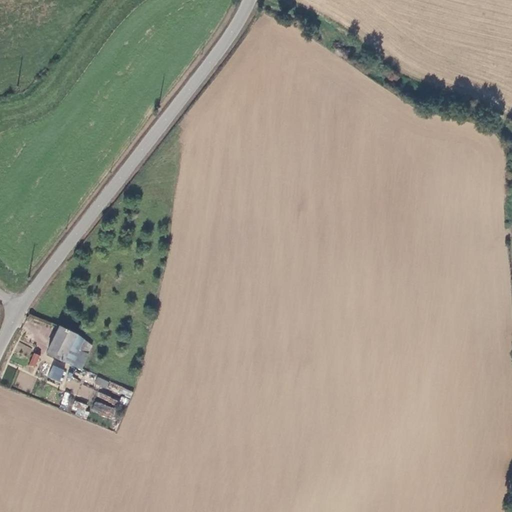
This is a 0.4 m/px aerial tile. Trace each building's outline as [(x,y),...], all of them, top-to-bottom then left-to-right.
[(61,329),(46,356),(83,372),(84,368),(89,345),(73,334),(61,329)] [(29,365),(37,367),(39,354),(32,353),(29,365)] [(47,377),(59,382),(65,370),(52,365),(47,377)] [(100,377),(97,384),(109,389),(112,382),(100,377)] [(70,406),(71,393),(63,393),(62,406),(70,406)] [(74,400),(71,412),(85,416),(88,404),(74,400)] [(112,418),(115,407),(94,401),(91,412),(112,418)]
